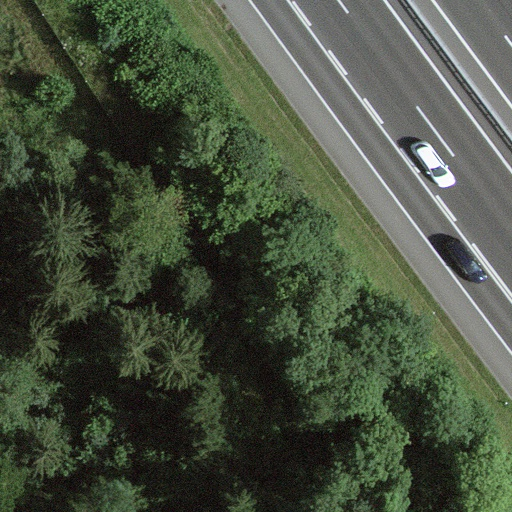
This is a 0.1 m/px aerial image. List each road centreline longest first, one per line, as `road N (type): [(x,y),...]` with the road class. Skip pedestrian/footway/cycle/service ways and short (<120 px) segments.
road 1 (motorway): [(258,0),(511,343)]
road 2 (motorway): [(338,0),(511,239)]
